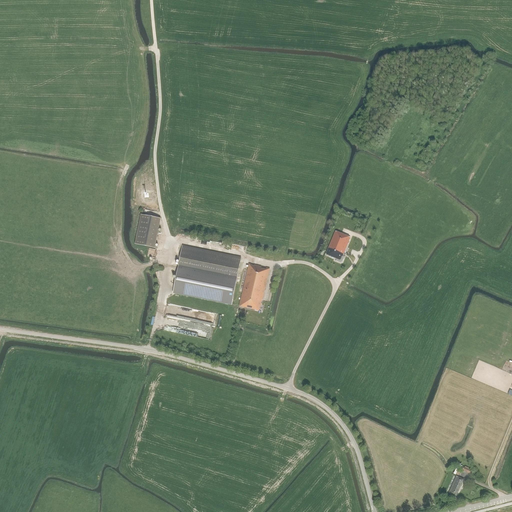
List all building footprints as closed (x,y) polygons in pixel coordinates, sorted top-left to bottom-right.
[(155,248),(160,219),(141,215),(135,244),(155,248)] [(335,231),(326,254),(337,259),(337,260),(337,261),(341,263),(342,262),(343,258),(343,257),(342,257),(350,238),(335,231)] [(236,282),(241,258),(182,246),(173,293),(231,304),(236,282)] [(251,265),(249,264),(239,306),(259,311),(260,305),(262,300),(269,269),(266,268),(266,270),(261,269),(261,267),(254,265),(254,266),(251,265)] [(461,485),(464,480),(456,476),(454,482),(461,485)] [(459,491),(461,485),(454,482),(451,487),(459,491)] [(456,496),(459,491),(451,487),(449,493),(450,493),(448,497),(452,499),(454,495),(456,496)]
